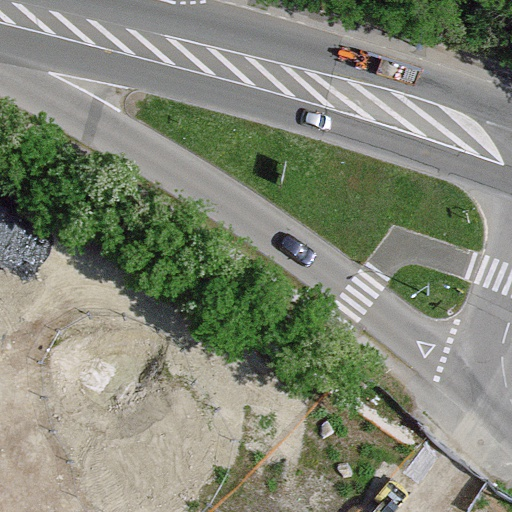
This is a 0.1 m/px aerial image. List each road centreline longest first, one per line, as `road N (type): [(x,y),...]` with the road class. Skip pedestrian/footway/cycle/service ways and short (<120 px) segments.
road 1 (tertiary): [(0,67),(191,178),(509,410)]
road 2 (primary): [(19,0),(212,38),(511,134)]
